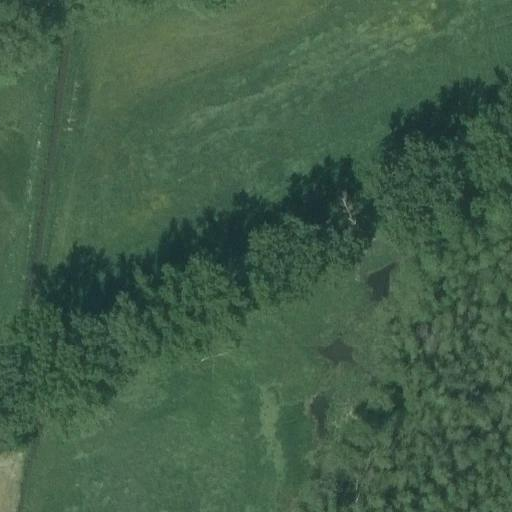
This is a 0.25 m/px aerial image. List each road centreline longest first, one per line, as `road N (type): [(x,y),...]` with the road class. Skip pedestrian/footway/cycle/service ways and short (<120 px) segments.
road 1 (track): [(511,123),(421,167),(199,310),(0,412)]
road 2 (track): [(0,338),(45,88)]
